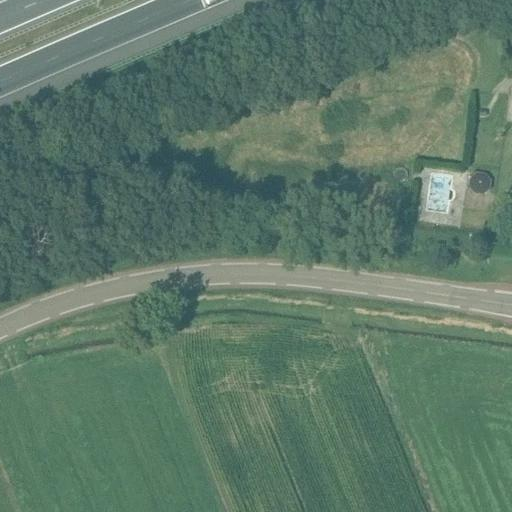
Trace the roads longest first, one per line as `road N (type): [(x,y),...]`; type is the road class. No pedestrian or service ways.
road 1 (tertiary): [(511,305),(275,274),(188,276),(108,290),(0,329)]
road 2 (motorway): [(0,82),(195,0)]
